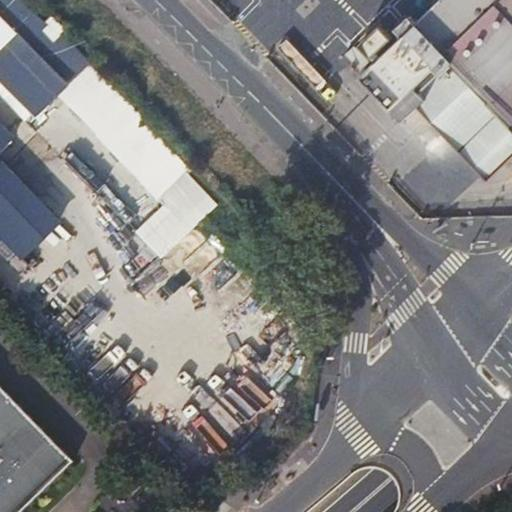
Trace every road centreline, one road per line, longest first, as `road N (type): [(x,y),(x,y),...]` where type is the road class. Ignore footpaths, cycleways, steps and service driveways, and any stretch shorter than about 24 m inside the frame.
road 1 (unknown): [(0,102),(47,159),(106,300),(182,383)]
road 2 (secondary): [(355,202),(155,0)]
road 3 (primary): [(355,202),(358,439)]
road 4 (primary): [(511,357),(350,511)]
road 5 (secondary): [(455,338),(397,246),(355,202)]
road 6 (primary): [(455,338),(370,428)]
